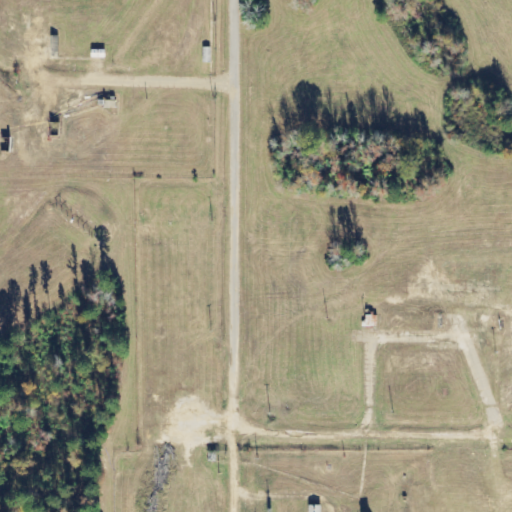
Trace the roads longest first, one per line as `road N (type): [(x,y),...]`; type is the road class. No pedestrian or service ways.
road 1 (residential): [(248,511),(247,0)]
road 2 (residential): [(248,438),(511,436)]
